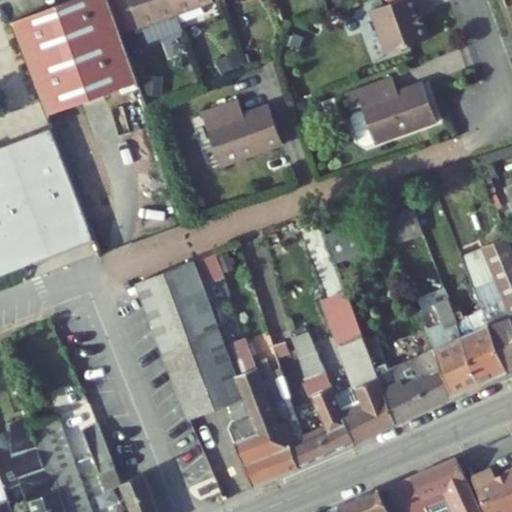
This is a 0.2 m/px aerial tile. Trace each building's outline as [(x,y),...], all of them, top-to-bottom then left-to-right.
[(89,0),(18,27),(55,125),(148,90),(131,45),(115,2),(114,0),(89,0)] [(133,0),(120,0),(115,2),(131,45),(149,39),(133,0)] [(186,24),(176,0),(133,0),(149,39),(186,24)] [(176,0),(186,24),(223,10),(219,0),(176,0)] [(418,14),(425,11),(421,0),(385,0),(390,11),(372,18),(388,58),(429,42),(421,22),(418,14)] [(425,11),(418,14),(421,22),(429,19),(425,11)] [(392,82),(384,85),(389,99),(397,96),(392,82)] [(364,151),(439,124),(424,86),(397,96),(389,99),(384,85),(347,99),(353,115),(361,112),(362,115),(352,119),(349,125),(358,148),(364,151)] [(241,104),(234,107),(240,122),(247,119),(241,104)] [(265,155),(251,117),(247,119),(240,122),(234,107),(204,118),(224,171),(265,155)] [(265,155),(287,148),(272,110),(251,117),(265,155)] [(0,280),(99,241),(52,127),(0,147),(0,280)] [(437,236),(427,208),(400,218),(410,246),(437,236)] [(362,226),(334,236),(345,264),(373,254),(362,226)] [(500,255),(511,288),(511,239),(496,246),(500,255)] [(496,246),(472,255),(475,265),(500,255),(496,246)] [(239,301),(221,254),(199,263),(217,310),(239,301)] [(511,288),(500,255),(475,265),(493,313),(511,363),(511,288)] [(142,285),(199,422),(239,406),(255,399),(245,376),(217,310),(199,263),(199,261),(142,285)] [(361,443),(405,424),(390,384),(351,280),(329,289),(378,412),(353,423),(361,443)] [(490,384),(463,308),(458,295),(445,300),(454,327),(440,332),(462,396),(490,384)] [(405,378),(390,384),(405,424),(462,396),(440,332),(428,299),(410,305),(426,353),(433,351),(443,373),(408,387),(405,378)] [(463,308),(490,384),(511,373),(511,363),(493,313),(479,319),(474,304),(463,308)] [(305,346),(316,380),(334,372),(321,339),(305,346)] [(284,361),(266,368),(305,468),(337,454),(330,435),(309,444),(301,425),(284,361)] [(245,376),(255,399),(284,478),(305,468),(266,368),(245,376)] [(334,432),(330,435),(337,454),(361,443),(353,423),(334,372),(316,380),(334,432)] [(234,431),(257,489),(284,478),(255,399),(239,406),(244,419),(238,422),(234,431)] [(57,491),(34,430),(30,418),(0,428),(0,474),(12,509),(30,502),(33,511),(70,511),(62,490),(57,491)] [(98,511),(63,419),(34,430),(57,491),(62,490),(70,511),(98,511)] [(84,427),(100,465),(113,460),(98,422),(84,427)] [(421,481),(407,487),(414,504),(428,498),(433,511),(438,511),(458,503),(462,511),(486,511),(462,459),(419,478),(421,481)] [(100,465),(109,486),(122,481),(113,460),(100,465)] [(498,470),(478,479),(492,511),(511,511),(511,474),(502,479),(498,470)] [(122,481),(134,511),(160,511),(156,503),(143,472),(122,481)] [(0,511),(13,511),(12,509),(0,474),(0,511)] [(407,487),(391,494),(399,511),(414,504),(407,487)] [(399,511),(391,494),(390,490),(338,511),(399,511)]
